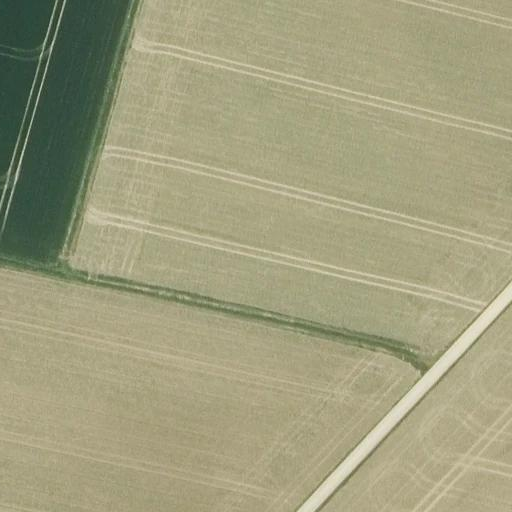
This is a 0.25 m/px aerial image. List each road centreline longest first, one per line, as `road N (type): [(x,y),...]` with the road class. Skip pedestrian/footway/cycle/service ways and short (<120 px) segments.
road 1 (track): [(439,372),(400,353),(0,264)]
road 2 (track): [(307,511),(511,294)]
road 3 (track): [(63,278),(137,0)]
